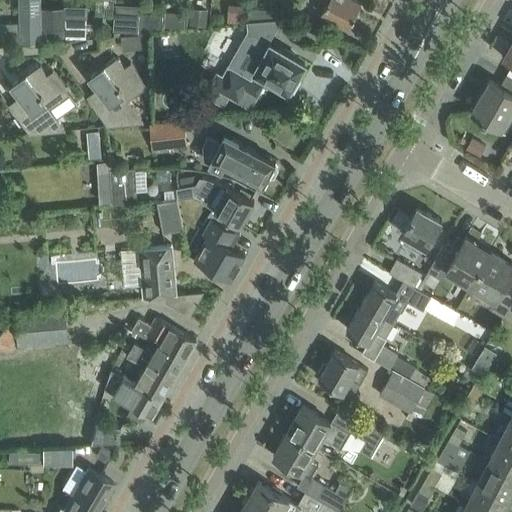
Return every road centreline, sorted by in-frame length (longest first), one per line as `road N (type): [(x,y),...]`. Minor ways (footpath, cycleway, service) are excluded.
road 1 (secondary): [(153,511),(445,0)]
road 2 (residential): [(200,511),(403,156)]
road 3 (residential): [(403,156),(489,0)]
road 4 (residential): [(511,214),(403,156)]
